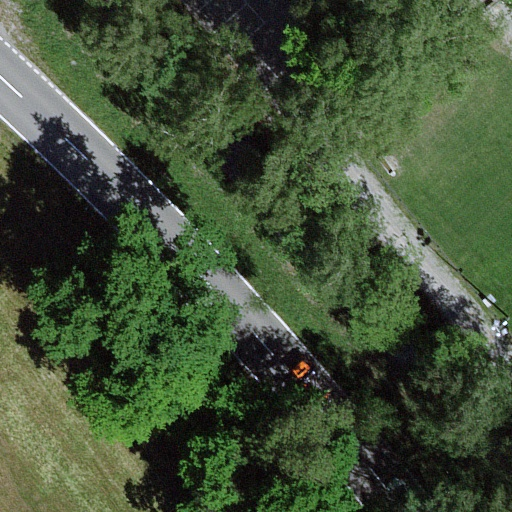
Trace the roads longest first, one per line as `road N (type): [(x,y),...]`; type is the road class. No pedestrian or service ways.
road 1 (secondary): [(404,511),(210,287),(0,78)]
road 2 (track): [(511,362),(240,0)]
